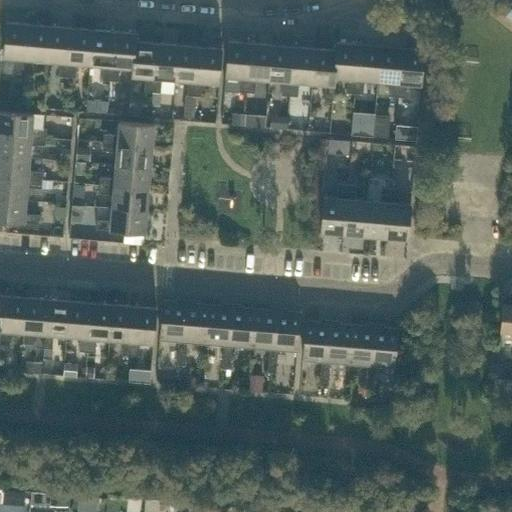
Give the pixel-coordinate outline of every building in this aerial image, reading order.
[(24,72),(28,23),(6,21),(3,56),(17,57),(16,72),(24,72)] [(47,60),(50,25),(28,23),(24,72),(32,73),(34,59),(47,60)] [(67,76),(71,27),(50,25),(47,60),(60,61),(59,75),(67,76)] [(90,63),(93,29),(71,27),(67,76),(75,77),(76,62),(90,63)] [(109,86),(114,30),(93,29),(90,63),(103,65),(101,85),(109,86)] [(136,40),(136,32),(114,30),(109,86),(118,86),(120,66),(132,67),(133,67),(135,40),(136,40)] [(157,42),(136,40),(135,40),(133,67),(132,67),(132,75),(145,76),(144,91),(152,91),(157,42)] [(246,91),(250,42),(228,40),(225,75),(239,76),(238,90),(246,91)] [(355,92),(359,43),(337,41),(336,49),(337,49),(334,76),(335,76),(348,77),(346,92),(355,92)] [(175,79),(178,44),(157,42),(152,91),(152,99),(160,100),(162,78),(175,79)] [(269,79),(272,44),(250,42),(246,91),(255,92),(256,78),(269,79)] [(377,80),(380,45),(359,43),(355,92),(363,93),(364,79),(377,80)] [(195,95),(200,46),(178,44),(175,79),(188,80),(187,94),(195,95)] [(289,95),(294,46),(272,44),(269,79),(282,80),(281,94),(289,95)] [(380,45),(377,80),(391,81),(389,94),(389,95),(389,106),(390,106),(394,106),(397,106),(398,96),(398,93),(398,87),(402,47),(380,45)] [(200,46),(195,95),(204,96),(205,81),(219,82),(222,48),(200,46)] [(312,82),(315,48),(294,46),(289,95),(298,96),(299,81),(312,82)] [(398,96),(397,106),(405,107),(406,97),(406,91),(407,82),(421,84),(424,49),(402,47),(398,87),(398,93),(398,96)] [(337,49),(336,49),(315,48),(312,82),(325,83),(324,98),(333,99),(334,84),(335,76),(334,76),(337,49)] [(184,109),(183,116),(184,116),(192,117),(194,117),(194,111),(195,104),(184,104),(184,105),(184,109)] [(74,118),(74,108),(57,107),(57,117),(74,118)] [(32,127),(33,113),(0,109),(0,132),(46,136),(47,128),(32,127)] [(105,123),(105,111),(86,111),(85,122),(105,123)] [(375,116),(374,136),(388,137),(390,117),(375,116)] [(152,145),(154,123),(119,120),(118,134),(104,133),(103,141),(152,145)] [(45,144),(46,136),(0,132),(0,153),(30,156),(31,143),(45,144)] [(150,167),(152,145),(103,141),(102,149),(117,150),(115,164),(150,167)] [(51,160),(67,161),(68,151),(51,150),(51,160)] [(29,170),(30,156),(0,153),(0,175),(42,179),(43,171),(29,170)] [(149,188),(150,167),(115,164),(114,177),(100,176),(99,184),(149,188)] [(42,187),(42,179),(0,175),(0,197),(26,199),(27,186),(42,187)] [(149,188),(99,184),(93,183),(93,192),(113,194),(112,207),(147,210),(149,188)] [(343,232),(347,183),(339,183),(337,197),(323,196),(321,231),(343,232)] [(354,198),(355,184),(347,183),(343,232),(364,234),(367,199),(354,198)] [(386,236),(390,187),(382,186),(380,201),(367,199),(364,234),(386,236)] [(397,202),(398,188),(390,187),(386,236),(408,238),(411,203),(397,202)] [(42,209),(56,210),(57,194),(44,193),(42,209)] [(25,213),(26,199),(0,197),(0,219),(24,222),(39,222),(39,214),(25,213)] [(145,232),(147,210),(112,207),(111,220),(96,219),(96,227),(120,230),(119,242),(141,243),(142,231),(145,232)] [(81,236),(82,229),(71,228),(70,235),(81,236)] [(511,279),(511,280),(504,279),(503,291),(511,292),(511,279)] [(24,331),(27,296),(5,294),(1,343),(9,344),(10,330),(24,331)] [(45,332),(48,298),(27,296),(24,331),(37,332),(36,346),(44,347),(45,332)] [(44,347),(43,355),(51,355),(52,348),(53,333),(66,335),(70,300),(48,298),(45,332),(44,347)] [(183,340),(186,301),(163,299),(160,338),(179,340),(178,351),(186,352),(187,340),(183,340)] [(87,351),(91,301),(70,300),(66,335),(80,336),(78,350),(87,351)] [(110,338),(113,303),(91,301),(87,351),(95,351),(96,337),(110,338)] [(206,342),(209,303),(186,301),(183,340),(187,340),(206,342)] [(130,354),(134,305),(113,303),(110,338),(123,339),(122,354),(130,354)] [(228,344),(232,305),(209,303),(206,342),(224,343),(223,355),(232,356),(233,344),(228,344)] [(511,303),(511,304),(502,303),(499,337),(511,337),(511,303)] [(153,342),(156,307),(134,305),(130,354),(138,355),(139,341),(153,342)] [(251,346),(254,307),(232,305),(228,344),(233,344),(251,346)] [(274,348),(277,309),(254,307),(251,346),(270,347),(269,359),(277,360),(278,348),(274,348)] [(297,350),(300,311),(277,309),(274,348),(278,348),(297,350)] [(326,360),(329,322),(306,320),(302,358),(322,360),(321,372),(329,372),(330,361),(326,360)] [(348,362),(352,324),(329,322),(326,360),(330,361),(348,362)] [(371,364),(374,326),(352,324),(348,362),(367,364),(366,375),(374,376),(375,364),(371,364)] [(395,366),(398,328),(374,326),(371,364),(375,364),(395,366)] [(185,364),(186,352),(178,351),(177,364),(185,364)] [(231,368),(232,356),(223,355),(222,367),(231,368)] [(276,372),(277,360),(269,359),(268,371),(276,372)] [(328,384),(329,372),(321,372),(320,384),(328,384)] [(373,388),(374,376),(366,375),(365,388),(373,388)]
